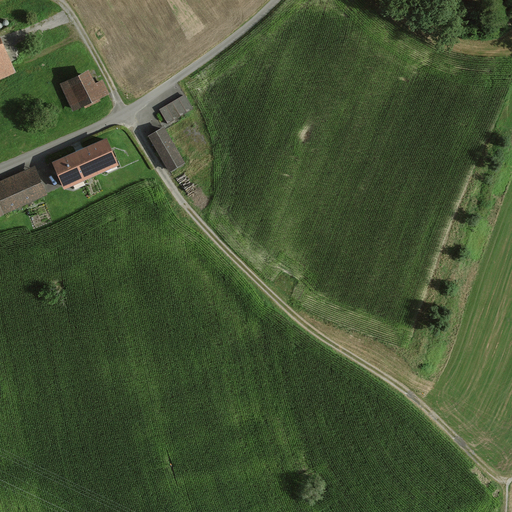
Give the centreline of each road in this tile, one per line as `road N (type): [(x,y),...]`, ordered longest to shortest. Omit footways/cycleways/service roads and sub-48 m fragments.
road 1 (track): [(509,480),(475,459),(399,383),(314,332),(234,257),(174,190),(126,112)]
road 2 (residential): [(0,169),(126,112),(275,0)]
road 3 (unknown): [(71,0),(126,112)]
